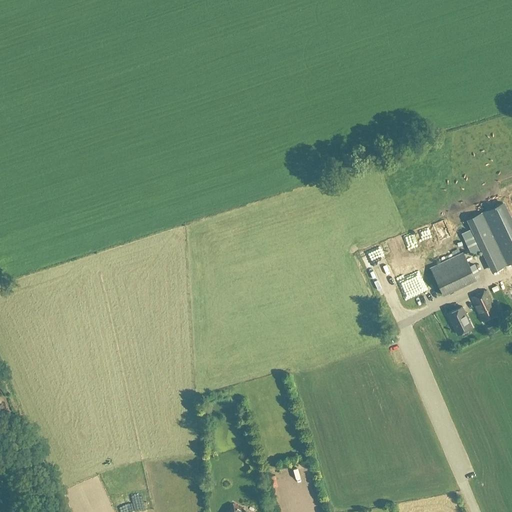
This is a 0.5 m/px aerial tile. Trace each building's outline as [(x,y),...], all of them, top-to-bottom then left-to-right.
[(481,212),(466,220),(471,229),(481,249),(492,272),(507,265),(511,262),(511,222),(502,203),(481,212)] [(417,226),(411,228),(413,237),(420,235),(417,226)] [(481,249),(471,229),(462,234),(471,254),(481,249)] [(461,252),(427,263),(437,293),(471,282),(461,252)] [(486,291),(471,298),(478,312),(483,322),(498,315),(486,291)] [(472,329),(462,308),(448,314),(458,336),(472,329)]
